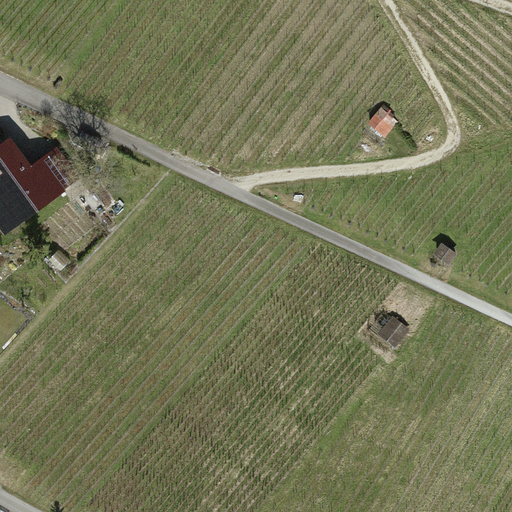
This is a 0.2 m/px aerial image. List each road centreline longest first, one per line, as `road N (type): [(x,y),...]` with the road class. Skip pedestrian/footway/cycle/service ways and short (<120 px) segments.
road 1 (track): [(383,0),(437,93),(453,145),(433,160),(220,185)]
road 2 (track): [(174,164),(511,320)]
road 3 (residential): [(0,75),(174,164)]
